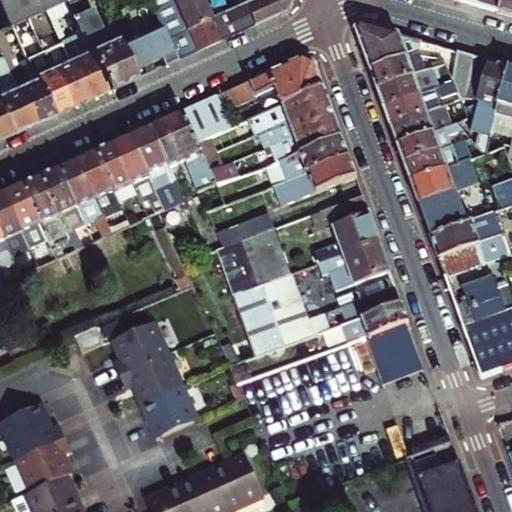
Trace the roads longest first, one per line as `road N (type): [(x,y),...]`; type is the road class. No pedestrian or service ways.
road 1 (residential): [(466,410),(323,17)]
road 2 (residential): [(0,166),(323,17)]
road 3 (residential): [(323,17),(376,3),(511,43)]
